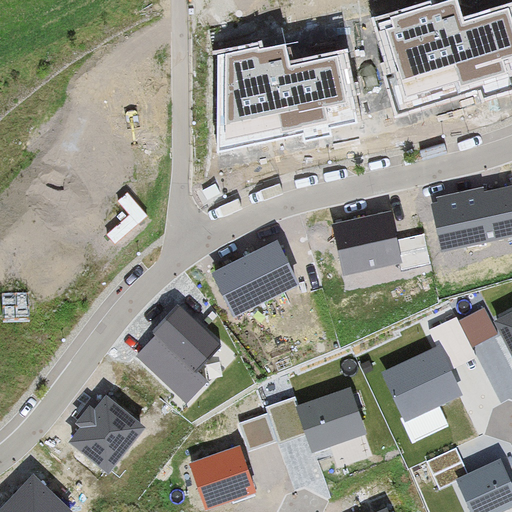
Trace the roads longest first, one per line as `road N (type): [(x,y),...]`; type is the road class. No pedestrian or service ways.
road 1 (residential): [(191,248),(309,196),(511,149)]
road 2 (residential): [(0,459),(34,430),(125,310),(191,248)]
road 3 (residential): [(191,248),(182,212),(181,0)]
